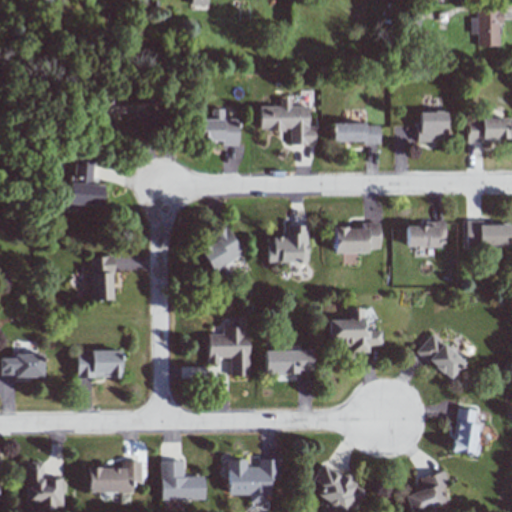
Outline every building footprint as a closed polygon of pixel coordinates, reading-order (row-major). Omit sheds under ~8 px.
[(475,11),(475,18),(468,18),(469,34),(475,34),(475,46),(497,46),(497,23),(500,23),(500,11),(475,11)] [(103,102),(103,99),(94,100),(98,129),(112,127),(110,114),(143,109),(141,96),(103,102)] [(306,106),(289,106),(289,100),(277,99),(277,106),(258,106),(258,130),(288,130),(287,145),(313,145),(313,126),(306,126),(306,106)] [(235,119),(221,119),(221,109),(209,109),(210,119),(194,119),(195,141),(220,140),(220,146),(236,146),(235,119)] [(416,141),(444,142),(445,112),(416,112),(416,141)] [(507,117),(465,119),(465,142),(508,140),(507,117)] [(330,143),(377,142),(377,123),(330,124),(330,143)] [(100,206),(100,185),(90,184),(91,158),(70,158),(69,204),(100,206)] [(404,226),(403,247),(435,247),(435,239),(443,239),(443,221),(422,221),(422,226),(404,226)] [(331,253),(366,252),(366,249),(378,248),(377,222),(359,223),(359,227),(331,228),(331,253)] [(508,247),(508,223),(464,222),(463,246),(508,247)] [(307,261),(306,225),(285,226),(285,235),(266,236),(267,262),(307,261)] [(213,242),(199,248),(209,271),(240,257),(226,226),(210,234),(213,242)] [(111,299),(110,256),(88,257),(90,300),(111,299)] [(361,330),(361,308),(346,308),(346,320),(326,320),(326,344),(349,344),(349,353),(368,353),(368,346),(380,346),(380,330),(361,330)] [(205,334),(205,364),(216,364),(216,357),(228,357),(228,376),(247,376),(247,333),(243,333),(243,318),(229,318),(229,326),(220,326),(220,334),(205,334)] [(447,380),(463,363),(431,333),(415,351),(447,380)] [(311,370),(312,350),(262,349),(262,374),(296,374),(296,370),(311,370)] [(75,377),(108,376),(108,378),(119,378),(119,350),(74,351),(75,377)] [(0,358),(0,376),(41,376),(41,353),(12,354),(12,358),(0,358)] [(476,410),(455,408),(449,452),(473,455),(475,444),(471,443),(476,410)] [(225,460),(226,495),(246,495),(246,503),(266,503),(266,480),(277,480),(276,459),(257,460),(257,467),(244,467),(244,460),(225,460)] [(158,500),(202,499),(202,476),(181,477),(180,460),(158,461),(158,500)] [(86,492),(130,492),(130,483),(139,483),(139,461),(119,461),(119,467),(86,468),(86,492)] [(26,507),(61,507),(61,479),(41,479),(41,462),(23,462),(23,485),(26,485),(26,507)] [(352,511),(364,489),(319,464),(310,481),(320,486),(314,496),(340,511),(343,506),(352,511)] [(407,511),(416,511),(449,502),(439,471),(417,478),(421,489),(402,495),(407,511)]
